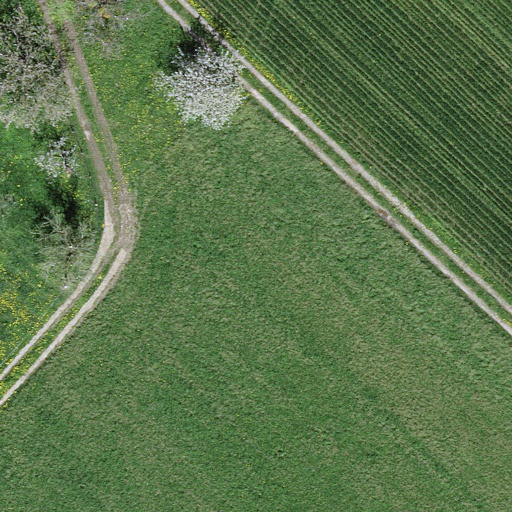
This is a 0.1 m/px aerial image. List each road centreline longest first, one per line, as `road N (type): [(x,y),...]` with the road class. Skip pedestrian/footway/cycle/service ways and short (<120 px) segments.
road 1 (track): [(511,327),(258,90),(181,0)]
road 2 (track): [(0,388),(99,278),(115,246),(115,183),(53,0)]
